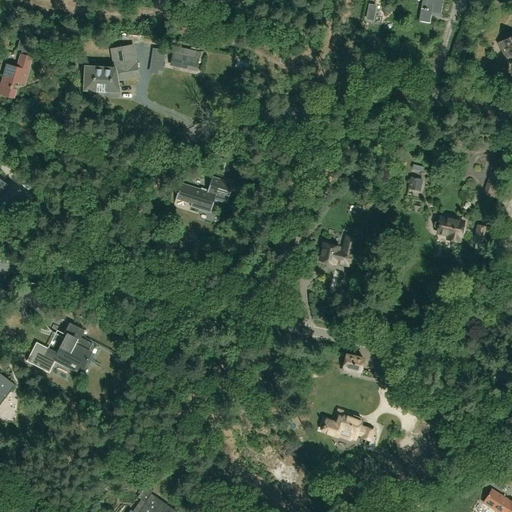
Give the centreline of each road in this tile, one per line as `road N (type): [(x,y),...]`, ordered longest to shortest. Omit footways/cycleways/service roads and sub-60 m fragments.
road 1 (residential): [(64,277),(78,218),(92,202),(224,125),(358,101),(511,108)]
road 2 (tertiary): [(511,374),(64,277)]
road 3 (track): [(353,511),(511,452)]
